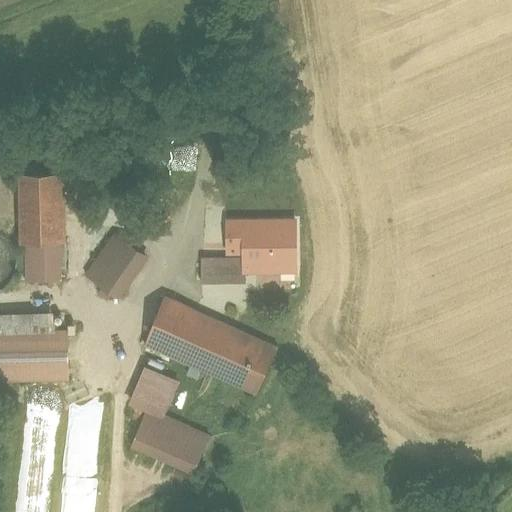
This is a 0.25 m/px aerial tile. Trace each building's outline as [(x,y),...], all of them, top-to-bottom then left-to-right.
[(70,281),(68,170),(27,171),(29,281),(70,281)] [(220,231),(222,283),(252,282),(251,261),(285,259),(284,242),(298,242),(297,228),(220,231)] [(155,255),(121,233),(92,276),(125,299),(155,255)] [(16,252),(9,243),(0,238),(0,295),(4,294),(13,286),(19,276),(20,264),(16,252)] [(254,274),(254,287),(300,286),(300,273),(254,274)] [(284,344),(170,296),(149,346),(235,382),(263,394),(284,344)] [(0,382),(72,380),(71,331),(58,331),(58,309),(0,311),(0,382)] [(169,419),(186,382),(150,366),(134,403),(169,419)]
